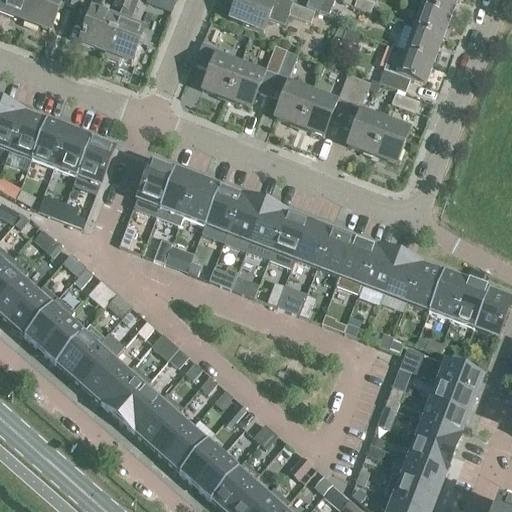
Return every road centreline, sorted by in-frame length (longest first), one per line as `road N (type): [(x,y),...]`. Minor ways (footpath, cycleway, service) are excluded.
road 1 (residential): [(91,257),(358,357),(321,458)]
road 2 (residential): [(321,458),(91,257)]
road 3 (residential): [(412,219),(153,116)]
road 4 (residential): [(0,352),(176,511)]
road 5 (residential): [(497,0),(412,219)]
road 6 (residential): [(153,116),(0,59)]
road 7 (residential): [(153,116),(91,257)]
road 8 (primary): [(106,511),(0,420)]
road 9 (residential): [(153,116),(200,0)]
